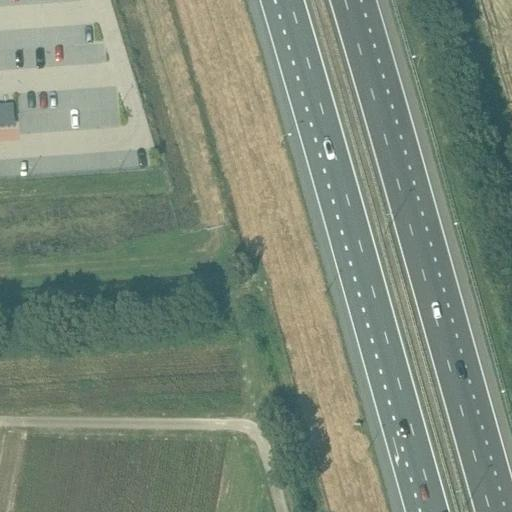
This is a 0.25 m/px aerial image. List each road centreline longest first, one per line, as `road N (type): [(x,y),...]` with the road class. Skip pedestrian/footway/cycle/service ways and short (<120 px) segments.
road 1 (motorway): [(288,0),(435,511)]
road 2 (motorway): [(489,511),(344,0)]
road 3 (unclassified): [(277,511),(253,426),(0,419)]
